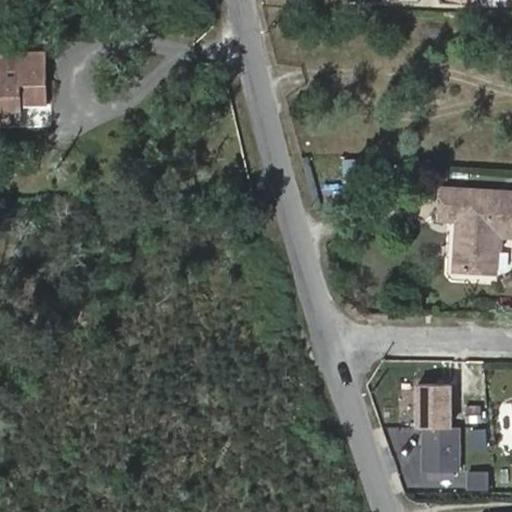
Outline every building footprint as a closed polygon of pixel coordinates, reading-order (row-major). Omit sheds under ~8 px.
[(48,105),(47,50),(0,50),(0,124),(23,124),(22,106),(48,105)] [(476,227),(471,245),(511,249),(511,197),(454,194),(453,226),(476,227)] [(511,249),(471,245),(469,277),(506,278),(508,258),(511,258),(511,249)] [(450,433),(450,390),(417,390),(417,433),(421,433),(450,433)] [(455,478),(455,433),(421,433),(421,478),(455,478)] [(487,489),(488,470),(465,469),(465,488),(487,489)]
